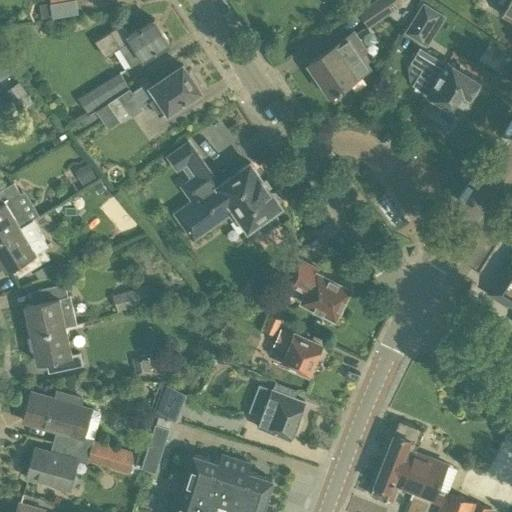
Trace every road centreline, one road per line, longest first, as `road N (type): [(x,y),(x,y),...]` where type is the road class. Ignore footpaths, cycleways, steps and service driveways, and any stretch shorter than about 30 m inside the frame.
road 1 (residential): [(411,311),(201,0)]
road 2 (tertiary): [(327,511),(411,311)]
road 3 (tertiary): [(411,311),(511,153)]
road 4 (residential): [(411,311),(511,402)]
